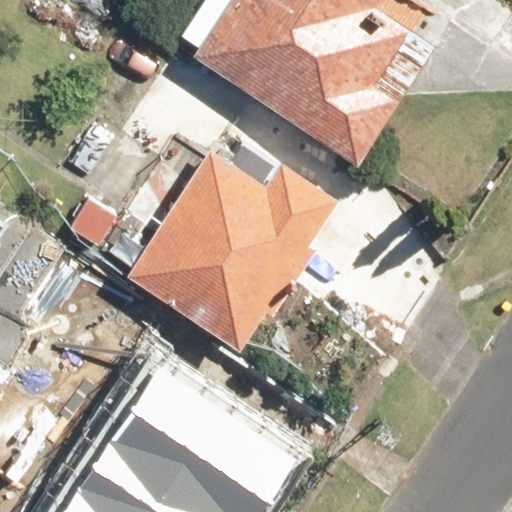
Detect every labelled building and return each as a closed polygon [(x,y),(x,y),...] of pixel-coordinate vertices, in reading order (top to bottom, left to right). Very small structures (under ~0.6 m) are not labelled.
[(399,92),(372,74),(412,14),(391,0),(226,0),(194,49),(356,157),(399,92)] [(172,150),(100,103),(57,169),(128,216),(172,150)] [(242,341),(340,188),(282,151),(264,178),(209,143),(128,268),(184,304),(242,341)] [(0,286),(36,228),(0,205),(0,286)] [(0,346),(0,388),(16,398),(0,425),(0,452),(98,511),(122,511),(144,477),(167,491),(202,433),(179,419),(198,387),(137,350),(155,322),(88,281),(70,310),(35,288),(0,346)] [(50,511),(0,481),(0,511),(50,511)]
